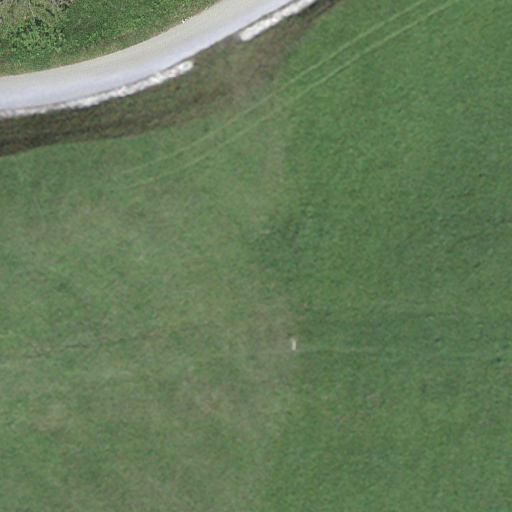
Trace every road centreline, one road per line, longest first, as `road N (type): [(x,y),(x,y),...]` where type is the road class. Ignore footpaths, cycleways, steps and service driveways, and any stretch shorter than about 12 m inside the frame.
road 1 (track): [(511,342),(330,333),(0,375)]
road 2 (track): [(0,94),(98,78),(254,0)]
